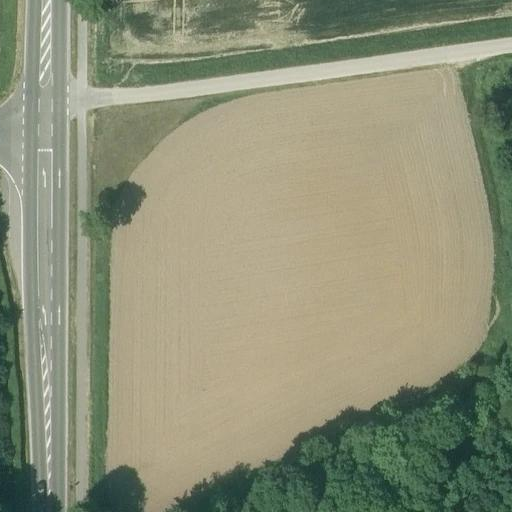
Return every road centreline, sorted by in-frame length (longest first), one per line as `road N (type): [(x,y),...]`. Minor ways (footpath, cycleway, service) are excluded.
road 1 (track): [(46,100),(142,95),(511,46)]
road 2 (primary): [(51,511),(46,124)]
road 3 (primary): [(46,124),(48,0)]
